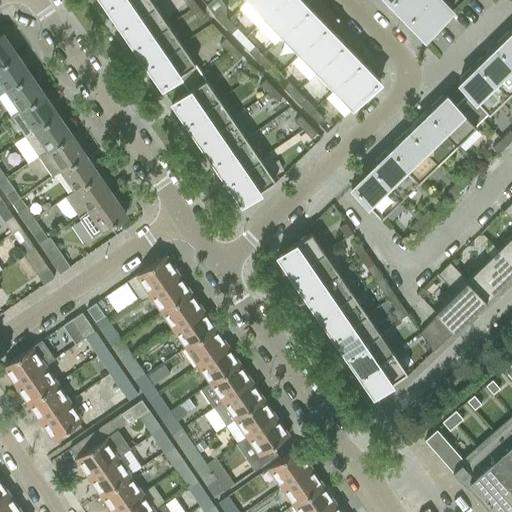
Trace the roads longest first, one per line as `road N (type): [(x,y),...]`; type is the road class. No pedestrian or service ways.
road 1 (residential): [(388,511),(221,270)]
road 2 (residential): [(221,270),(406,89),(408,77)]
road 3 (residential): [(183,214),(31,0)]
road 4 (residential): [(0,341),(183,214)]
road 5 (residential): [(408,77),(443,77),(511,11)]
